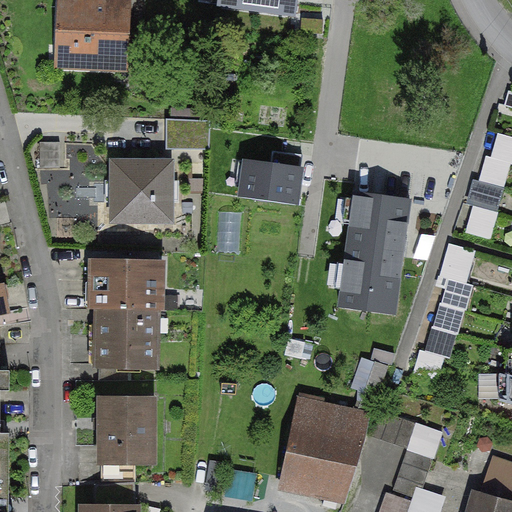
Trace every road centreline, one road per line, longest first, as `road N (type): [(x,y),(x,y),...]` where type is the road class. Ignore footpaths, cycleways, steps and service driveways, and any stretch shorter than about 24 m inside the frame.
road 1 (residential): [(0,106),(56,327),(47,511)]
road 2 (residential): [(345,0),(305,256)]
